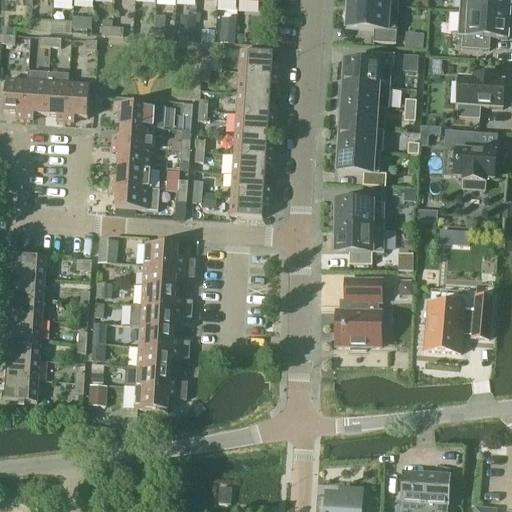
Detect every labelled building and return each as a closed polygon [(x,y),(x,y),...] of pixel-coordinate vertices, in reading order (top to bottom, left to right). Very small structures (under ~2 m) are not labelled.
[(347,0),(347,6),(397,9),(397,0),(347,0)] [(459,0),(459,14),(509,17),(510,0),(459,0)] [(347,6),(345,31),(374,33),(374,45),(394,46),(397,9),(347,6)] [(507,45),(509,17),(459,14),(457,38),(462,39),(461,51),(489,53),(490,43),(507,45)] [(153,34),(153,43),(163,43),(164,34),(165,20),(154,19),(153,34)] [(37,24),(37,35),(51,36),(51,27),(51,24),(37,24)] [(51,27),(51,36),(65,37),(65,28),(65,25),(51,24),(51,27)] [(73,27),(73,37),(92,38),(92,28),(73,27)] [(222,29),(221,46),(234,47),(235,30),(222,29)] [(102,30),(101,39),(112,40),(112,31),(102,30)] [(112,31),(112,40),(122,41),(123,32),(112,31)] [(214,33),(201,32),(200,45),(214,46),(214,33)] [(143,33),(142,42),(153,43),(153,34),(143,33)] [(179,33),(179,42),(193,43),(194,34),(179,33)] [(252,35),(251,49),(263,50),(264,36),(252,35)] [(14,48),(15,40),(4,39),(4,48),(14,48)] [(39,50),(50,50),(50,42),(40,41),(39,50)] [(50,42),(50,50),(60,51),(61,43),(50,42)] [(96,54),(96,45),(86,44),(85,53),(96,54)] [(240,54),(238,76),(278,79),(279,70),(271,69),(272,57),(240,54)] [(344,65),(343,89),(378,91),(390,92),(391,70),(393,70),(394,57),(371,55),(370,67),(344,65)] [(201,63),(201,74),(209,74),(210,64),(201,63)] [(201,74),(200,84),(209,85),(209,74),(201,74)] [(26,85),(24,125),(33,125),(33,118),(45,119),(48,76),(27,75),(27,85),(26,85)] [(48,76),(45,119),(56,120),(56,127),(64,127),(68,78),(48,76)] [(238,76),(237,97),(270,99),(270,87),(277,88),(278,79),(238,76)] [(68,78),(64,127),(74,128),(74,121),(87,122),(89,89),(67,88),(68,78)] [(458,81),(456,111),(457,111),(456,120),(479,121),(480,111),(502,112),(504,84),(496,84),(496,83),(472,81),(472,82),(458,81)] [(5,83),(3,116),(15,117),(15,124),(24,125),(26,85),(5,83)] [(343,89),(341,110),(376,112),(387,113),(388,92),(378,91),(343,89)] [(237,97),(236,117),(275,119),(276,111),(269,110),(270,99),(237,97)] [(121,118),(120,130),(153,132),(153,130),(163,131),(165,111),(150,110),(151,104),(135,103),(134,109),(114,108),(114,118),(121,118)] [(405,103),(404,114),(415,114),(416,104),(405,103)] [(199,104),(198,114),(207,115),(207,104),(199,104)] [(183,119),(191,119),(192,108),(184,108),(183,119)] [(341,110),(340,131),(375,133),(376,112),(341,110)] [(198,114),(197,125),(206,125),(207,115),(198,114)] [(403,124),(414,125),(415,114),(404,114),(403,124)] [(236,117),(234,137),(267,139),(268,128),(275,128),(275,119),(236,117)] [(112,140),(112,149),(151,152),(153,132),(120,130),(119,141),(112,140)] [(340,131),(338,152),(373,154),(380,154),(381,136),(375,135),(375,133),(340,131)] [(444,153),(443,179),(463,181),(463,184),(484,185),(485,182),(493,183),(495,157),(474,155),(475,135),(447,133),(446,153),(444,153)] [(234,137),(233,157),(273,160),(273,151),(266,151),(267,139),(234,137)] [(182,144),(181,154),(189,155),(190,144),(182,144)] [(196,144),(195,155),(204,156),(205,145),(196,144)] [(408,146),(407,157),(418,158),(419,147),(408,146)] [(118,159),(117,171),(150,173),(151,152),(112,149),(111,158),(118,159)] [(338,152),(337,175),(363,177),(362,189),(385,190),(386,177),(378,177),(380,154),(373,154),(338,152)] [(180,165),(188,165),(189,155),(181,154),(180,165)] [(195,155),(194,166),(203,166),(204,156),(195,155)] [(233,157),(232,178),(264,180),(265,169),(272,169),(273,160),(233,157)] [(109,181),(109,190),(148,193),(150,173),(117,171),(117,182),(109,181)] [(232,178),(230,198),(270,201),(271,192),(263,191),(264,180),(232,178)] [(178,184),(177,195),(186,195),(187,185),(178,184)] [(193,185),(192,196),(201,196),(202,186),(193,185)] [(115,212),(147,214),(157,215),(159,194),(148,193),(109,190),(108,199),(115,199),(115,212)] [(415,205),(415,192),(403,192),(403,204),(415,205)] [(335,206),(335,231),(384,232),(384,195),(362,194),(361,206),(335,206)] [(186,206),(186,195),(177,195),(177,205),(186,206)] [(201,207),(201,196),(192,196),(192,206),(201,207)] [(230,198),(229,220),(261,222),(262,209),(269,210),(270,201),(230,198)] [(335,231),(335,256),(348,256),(348,268),(371,268),(371,256),(383,256),(384,232),(335,231)] [(99,245),(98,266),(116,267),(117,246),(99,245)] [(145,247),(143,269),(194,273),(195,263),(177,262),(177,249),(145,247)] [(12,269),(11,281),(44,283),(45,261),(6,259),(5,269),(12,269)] [(82,274),(90,275),(91,275),(91,264),(82,263),(82,274)] [(143,269),(142,289),(175,292),(175,280),(194,281),(194,273),(143,269)] [(4,292),(3,301),(43,303),(44,283),(11,281),(11,292),(4,292)] [(337,315),(336,350),(350,351),(350,354),(366,354),(366,351),(380,351),(380,316),(377,316),(378,306),(380,306),(381,284),(346,283),(345,306),(348,306),(348,315),(337,315)] [(96,287),(95,302),(111,303),(112,287),(96,287)] [(142,289),(141,309),(192,313),(192,304),(174,303),(175,292),(142,289)] [(80,295),(80,306),(88,306),(89,295),(80,295)] [(428,305),(426,356),(460,358),(461,336),(472,336),(471,342),(489,343),(491,299),(474,298),(473,313),(462,312),(462,307),(428,305)] [(10,310),(9,322),(41,324),(43,303),(3,301),(2,310),(10,310)] [(79,316),(88,317),(88,306),(80,306),(79,316)] [(95,306),(94,321),(103,321),(104,307),(95,306)] [(131,309),(130,329),(139,330),(172,332),(173,321),(191,322),(192,313),(141,309),(131,309)] [(1,332),(0,341),(40,344),(41,324),(9,322),(8,333),(1,332)] [(94,327),(92,348),(105,349),(106,328),(94,327)] [(139,330),(138,350),(189,354),(190,345),(171,344),(172,332),(139,330)] [(78,336),(77,346),(86,347),(87,336),(78,336)] [(0,350),(7,351),(6,362),(39,364),(40,344),(0,341),(0,346),(0,350)] [(77,357),(85,357),(86,347),(77,346),(77,357)] [(92,348),(91,364),(104,365),(106,349),(105,349),(92,348)] [(138,350),(137,371),(169,373),(170,361),(188,363),(189,354),(138,350)] [(0,373),(0,382),(38,385),(39,364),(6,362),(5,374),(0,373)] [(125,370),(123,391),(135,391),(186,395),(187,385),(169,384),(169,373),(137,371),(125,370)] [(90,375),(90,388),(103,389),(104,376),(90,375)] [(75,376),(75,387),(84,388),(84,377),(75,376)] [(4,404),(36,406),(38,385),(0,382),(0,391),(4,391),(4,404)] [(83,398),(84,388),(75,387),(74,398),(83,398)] [(90,389),(88,409),(106,411),(107,390),(90,389)] [(135,391),(134,413),(167,415),(167,402),(186,403),(186,395),(135,391)] [(401,506),(400,511),(423,511),(426,478),(403,476),(401,506)] [(426,478),(423,511),(446,511),(447,509),(449,479),(426,478)] [(218,508),(230,508),(231,492),(219,491),(218,508)] [(360,511),(362,495),(339,494),(339,499),(326,498),(325,511),(360,511)] [(368,510),(377,511),(378,502),(368,501),(368,510)]
